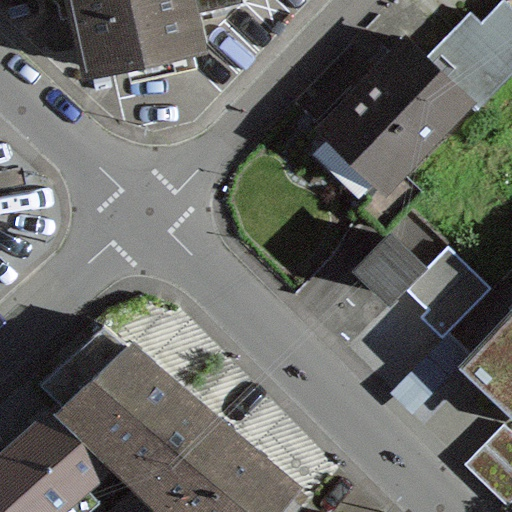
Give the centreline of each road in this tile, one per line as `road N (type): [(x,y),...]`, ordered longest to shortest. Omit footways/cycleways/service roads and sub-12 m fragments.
road 1 (residential): [(169,194),(448,511)]
road 2 (residential): [(169,194),(355,0)]
road 3 (residential): [(0,349),(169,194)]
road 4 (residential): [(0,59),(169,194)]
